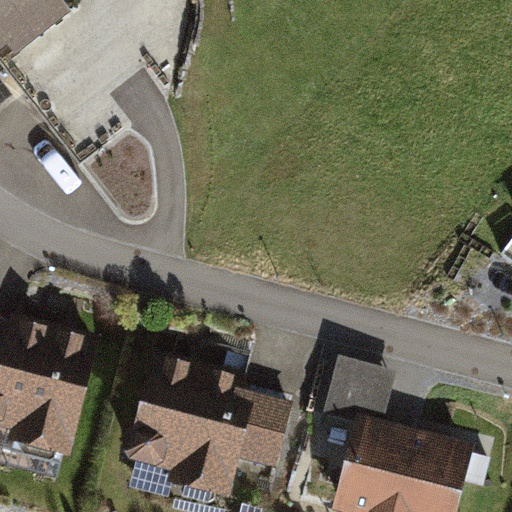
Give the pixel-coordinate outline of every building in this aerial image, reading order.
[(0,0),(0,63),(64,14),(53,0),(0,0)] [(1,323),(0,322),(0,443),(66,461),(94,336),(4,312),(1,323)] [(205,361),(145,347),(118,460),(165,471),(162,485),(223,500),(232,460),(274,470),(291,399),(238,387),(246,352),(209,344),(205,361)] [(352,417),(377,424),(392,372),(332,355),(315,415),(348,424),(352,417)] [(352,417),(348,424),(326,511),(452,511),(469,446),(377,424),(352,417)]
